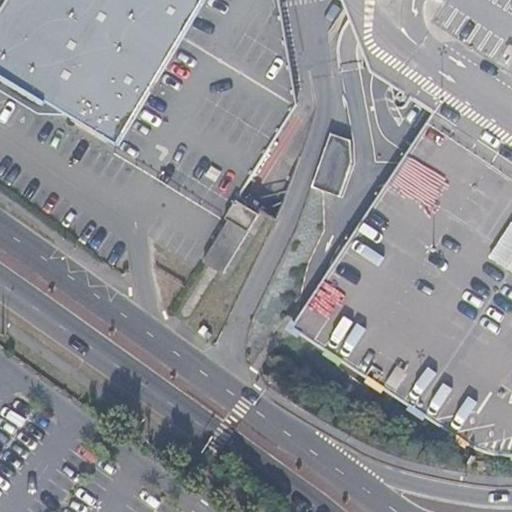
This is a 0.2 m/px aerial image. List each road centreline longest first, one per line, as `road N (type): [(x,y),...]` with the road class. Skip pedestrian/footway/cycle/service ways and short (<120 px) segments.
road 1 (secondary): [(0,283),(323,511)]
road 2 (secondary): [(313,452),(0,226)]
road 3 (unknown): [(474,414),(404,370),(511,208)]
road 4 (secondary): [(511,498),(444,493),(313,452)]
